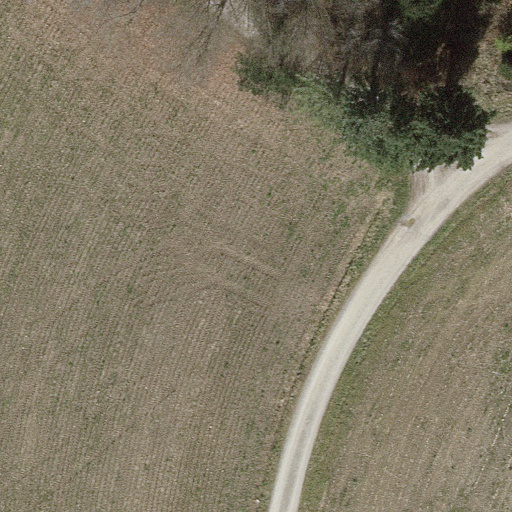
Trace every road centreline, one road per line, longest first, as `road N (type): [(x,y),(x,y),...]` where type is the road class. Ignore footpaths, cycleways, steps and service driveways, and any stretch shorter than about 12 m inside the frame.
road 1 (track): [(447,147),(311,413),(292,511)]
road 2 (track): [(447,147),(323,86),(215,0)]
